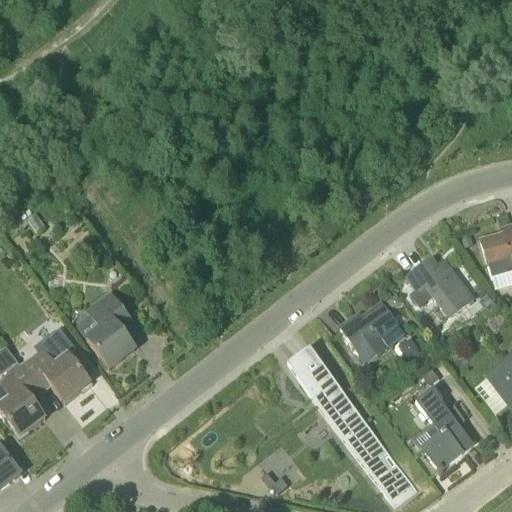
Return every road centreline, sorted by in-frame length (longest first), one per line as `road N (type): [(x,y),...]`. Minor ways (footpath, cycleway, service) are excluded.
road 1 (residential): [(100,457),(439,202),(511,178)]
road 2 (residential): [(100,457),(141,493),(212,511)]
